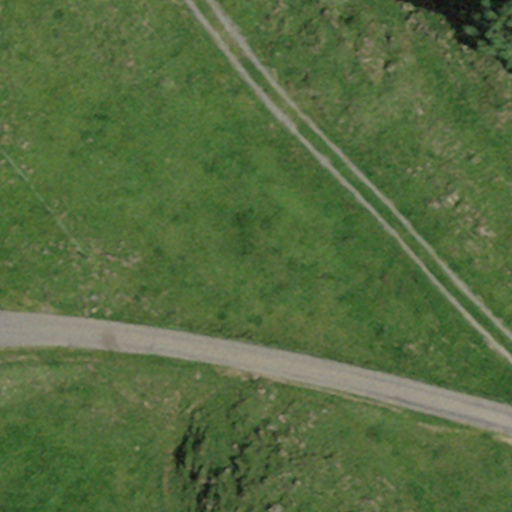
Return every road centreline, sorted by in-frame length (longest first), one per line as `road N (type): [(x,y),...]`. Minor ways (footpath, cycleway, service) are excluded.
road 1 (tertiary): [(0,331),(186,348),(511,419)]
road 2 (track): [(201,0),(297,119),(511,346)]
